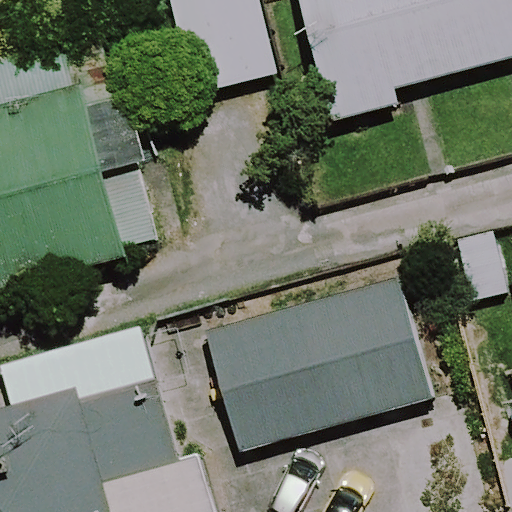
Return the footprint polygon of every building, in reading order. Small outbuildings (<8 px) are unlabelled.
[(272,84),(252,0),(162,0),(187,105),(272,84)] [(511,0),(291,0),(325,118),(329,132),(397,113),(393,99),(511,66),(511,0)] [(0,106),(0,287),(149,245),(101,78),(0,106)] [(511,272),(503,275),(511,310),(511,272)] [(422,407),(391,293),(202,345),(233,459),(422,407)] [(0,373),(0,391),(7,417),(0,419),(0,511),(193,511),(146,334),(0,373)]
